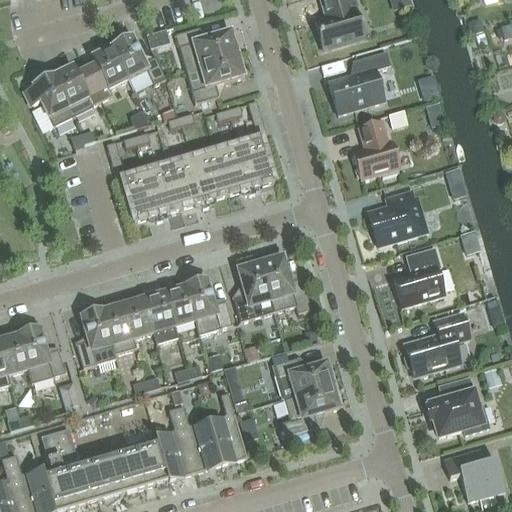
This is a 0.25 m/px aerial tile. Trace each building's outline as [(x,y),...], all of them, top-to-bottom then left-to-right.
[(326,22),(314,25),(323,55),(363,44),(355,16),(357,15),(352,0),(324,0),(320,1),(326,22)] [(511,41),(511,27),(500,31),(503,44),(511,41)] [(184,74),(239,58),(234,41),(231,41),(230,37),(202,45),(199,33),(174,40),(178,52),(184,74)] [(169,47),(165,35),(146,40),(150,52),(169,47)] [(131,40),(110,51),(111,52),(112,52),(127,84),(133,94),(152,85),(154,90),(166,84),(155,61),(144,67),(131,40)] [(95,68),(85,72),(102,105),(112,100),(109,93),(127,84),(112,52),(111,52),(92,62),(95,68)] [(356,65),(360,78),(328,88),(338,120),(384,106),(375,75),(390,71),(386,56),(356,65)] [(244,76),(239,58),(184,74),(191,96),(190,96),(194,109),(218,102),(215,90),(243,82),(241,77),(244,76)] [(53,79),(52,79),(73,122),(93,112),(92,110),(102,105),(85,72),(76,77),(73,71),(54,81),(53,79)] [(33,91),(26,94),(34,110),(41,106),(53,132),(73,122),(52,79),(32,89),(33,91)] [(433,80),(417,84),(423,105),(439,101),(433,80)] [(256,106),(247,108),(251,120),(260,117),(256,106)] [(425,111),(431,132),(444,128),(438,108),(425,111)] [(228,114),(230,124),(242,120),(240,111),(228,114)] [(215,118),(218,127),(230,124),(228,114),(215,118)] [(179,121),(182,130),(194,127),(191,117),(179,121)] [(260,117),(251,120),(254,132),(263,129),(260,117)] [(144,120),(133,123),(136,133),(147,130),(144,120)] [(167,124),(170,134),(182,130),(179,121),(167,124)] [(6,123),(0,125),(0,146),(13,141),(6,123)] [(353,158),(361,185),(381,179),(382,180),(397,176),(397,174),(399,174),(391,147),(387,148),(381,127),(358,133),(364,155),(353,158)] [(263,129),(254,132),(258,144),(262,143),(267,142),(263,129)] [(81,138),(84,148),(94,145),(91,135),(81,138)] [(134,140),(137,150),(149,147),(146,137),(134,140)] [(73,151),(84,148),(81,138),(70,141),(73,151)] [(122,144),(125,154),(137,150),(134,140),(122,144)] [(254,191),(274,185),(262,143),(258,144),(238,150),(248,184),(251,183),(254,191)] [(115,146),(106,149),(110,161),(118,158),(115,146)] [(215,156),(227,199),(247,193),(245,185),(248,184),(238,150),(215,156)] [(208,205),(227,199),(215,156),(192,163),(202,197),(205,196),(208,205)] [(118,158),(110,161),(113,172),(122,170),(118,158)] [(169,170),(181,213),(201,207),(198,198),(202,197),(192,163),(169,170)] [(122,170),(113,172),(117,185),(121,183),(125,182),(122,170)] [(161,218),(181,213),(169,170),(146,176),(156,211),(159,210),(161,218)] [(458,174),(447,177),(455,204),(466,200),(458,174)] [(121,183),(134,226),(155,220),(152,212),(156,211),(146,176),(125,182),(121,183)] [(245,185),(247,193),(249,199),(255,197),(254,191),(251,183),(248,184),(245,185)] [(198,198),(201,207),(202,212),(209,210),(208,205),(205,196),(202,197),(198,198)] [(387,211),(367,217),(377,251),(427,237),(417,202),(413,203),(411,196),(385,203),(387,211)] [(156,226),(160,225),(163,224),(161,218),(159,210),(156,211),(152,212),(155,220),(156,226)] [(460,240),(466,260),(480,256),(474,236),(460,240)] [(435,272),(438,271),(433,253),(406,261),(411,278),(393,283),(401,312),(443,300),(435,272)] [(274,317),(295,311),(297,318),(310,314),(301,283),(289,286),(282,261),(277,262),(276,260),(259,265),(274,317)] [(244,299),(232,303),(239,327),(252,323),(274,317),(259,265),(241,270),(242,273),(237,274),(244,299)] [(213,309),(205,283),(183,289),(184,291),(195,325),(194,325),(198,340),(220,334),(220,333),(232,330),(225,305),(213,309)] [(195,325),(184,291),(164,297),(174,331),(194,325),(195,325)] [(143,303),(153,337),(156,349),(177,343),(174,331),(164,297),(143,303)] [(122,309),(132,343),(133,343),(153,337),(143,303),(122,309)] [(132,343),(122,309),(102,315),(101,315),(114,359),(136,353),(133,343),(132,343)] [(102,315),(102,313),(80,319),(87,345),(75,349),(82,373),(115,363),(114,359),(101,315),(102,315)] [(406,357),(404,363),(406,371),(411,374),(413,382),(459,368),(453,347),(468,343),(461,318),(433,326),(437,340),(404,349),(406,357)] [(46,357),(38,332),(16,338),(17,340),(27,374),(31,388),(53,382),(65,378),(58,354),(46,357)] [(17,340),(0,344),(0,357),(7,380),(7,379),(27,374),(17,340)] [(245,350),(249,365),(262,361),(257,346),(245,350)] [(0,392),(10,389),(7,379),(7,380),(0,357),(0,392)] [(273,370),(282,403),(294,400),(294,401),(335,389),(329,371),(327,372),(325,367),(300,374),(297,363),(273,370)] [(189,384),(201,380),(198,370),(186,373),(189,384)] [(177,387),(189,384),(186,373),(174,377),(177,387)] [(147,396),(160,392),(157,382),(144,385),(147,396)] [(433,423),(438,441),(463,434),(464,439),(487,432),(481,410),(476,412),(468,383),(439,392),(443,405),(429,409),(429,411),(426,413),(429,424),(433,423)] [(135,399),(147,396),(144,385),(132,389),(135,399)] [(340,407),(335,389),(294,401),(294,400),(282,403),(289,425),(281,427),(285,441),(317,431),(313,419),(338,412),(337,407),(340,407)] [(221,423),(207,427),(220,470),(246,462),(227,398),(219,400),(224,418),(221,423)] [(182,411),(175,413),(194,478),(220,470),(207,427),(193,431),(188,429),(182,411)] [(155,442),(155,444),(167,485),(194,478),(175,413),(167,415),(173,433),(170,438),(155,442)] [(31,418),(19,422),(22,432),(34,429),(31,418)] [(7,425),(10,436),(22,432),(19,422),(7,425)] [(40,441),(50,475),(41,477),(51,511),(75,511),(107,503),(112,509),(118,502),(118,500),(167,485),(155,444),(77,467),(68,433),(40,441)] [(459,480),(467,506),(504,496),(495,465),(483,468),(479,455),(444,465),(449,483),(459,480)] [(15,459),(8,462),(22,511),(51,511),(41,477),(41,475),(25,480),(20,477),(15,459)] [(3,487),(0,487),(0,511),(22,511),(8,462),(0,464),(5,482),(3,487)]
